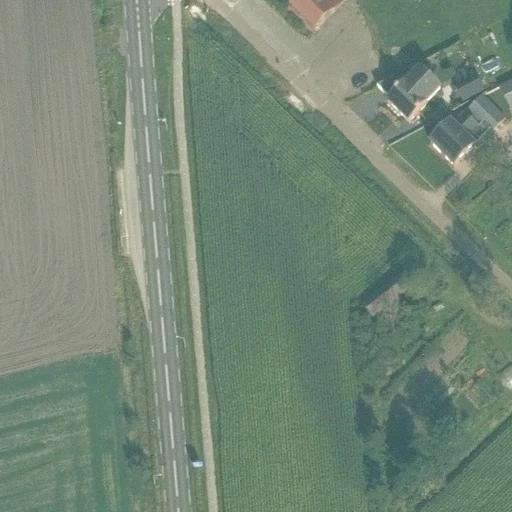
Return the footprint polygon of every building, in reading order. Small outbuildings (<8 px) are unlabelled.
[(299,0),(291,9),(314,33),(342,5),(337,0),(299,0)] [(406,83),(386,103),(409,125),(440,93),(418,71),(406,83)] [(477,77),(455,88),(464,104),(485,93),(477,77)] [(511,82),(498,89),(510,111),(511,109),(511,82)] [(489,137),(505,121),(482,97),(466,113),(489,137)] [(450,124),(444,130),(429,145),(454,168),(473,149),(464,140),(477,127),(466,116),(454,128),(450,124)] [(411,288),(400,275),(362,306),(373,319),(411,288)]
